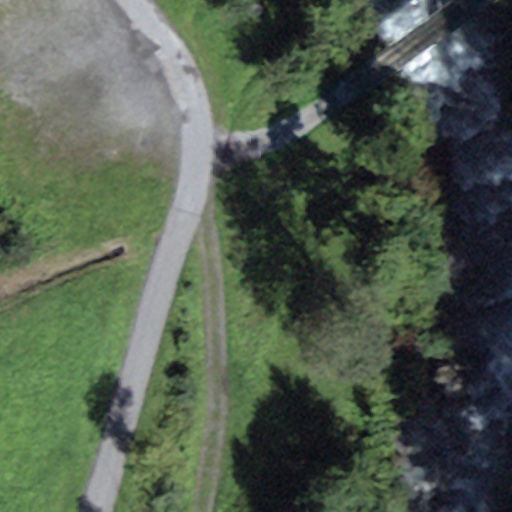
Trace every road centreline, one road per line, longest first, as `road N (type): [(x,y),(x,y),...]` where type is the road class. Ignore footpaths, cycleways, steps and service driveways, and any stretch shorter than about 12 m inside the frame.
road 1 (track): [(201,156),(217,406),(204,511)]
road 2 (unclassified): [(201,156),(182,71),(132,0)]
